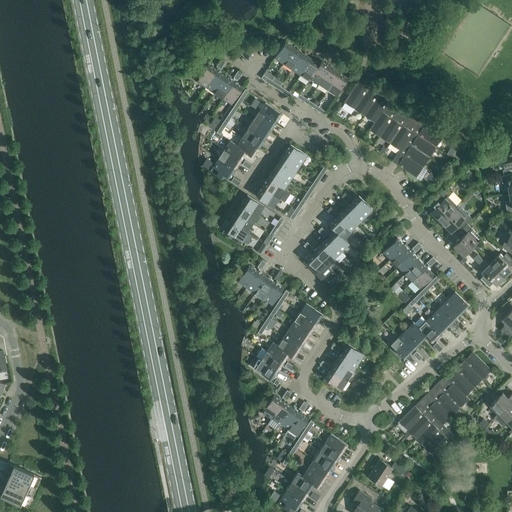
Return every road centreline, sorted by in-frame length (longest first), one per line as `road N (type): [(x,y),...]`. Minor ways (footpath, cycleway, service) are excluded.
road 1 (secondary): [(188,511),(85,0)]
road 2 (residential): [(364,417),(349,421),(304,395),(302,376),(339,311),(282,260),(338,172),(358,167)]
road 3 (residential): [(486,306),(388,181),(358,167)]
road 4 (residential): [(364,417),(478,333)]
road 5 (residential): [(0,439),(21,395),(0,320)]
